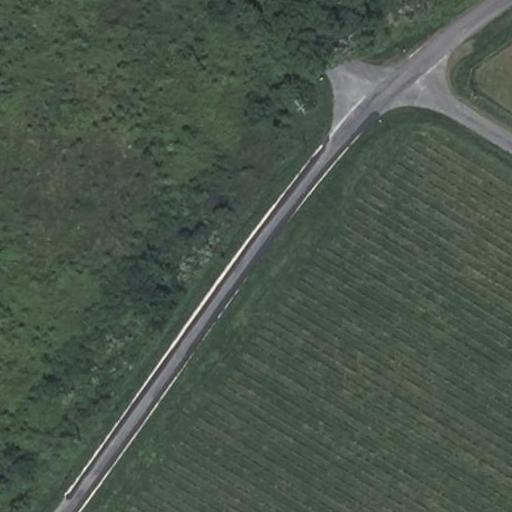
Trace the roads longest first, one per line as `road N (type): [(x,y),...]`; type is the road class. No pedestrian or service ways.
road 1 (tertiary): [(60,511),(362,108)]
road 2 (unclassified): [(362,108),(268,0)]
road 3 (unclassified): [(407,71),(511,142)]
road 4 (tertiary): [(407,71),(509,0)]
